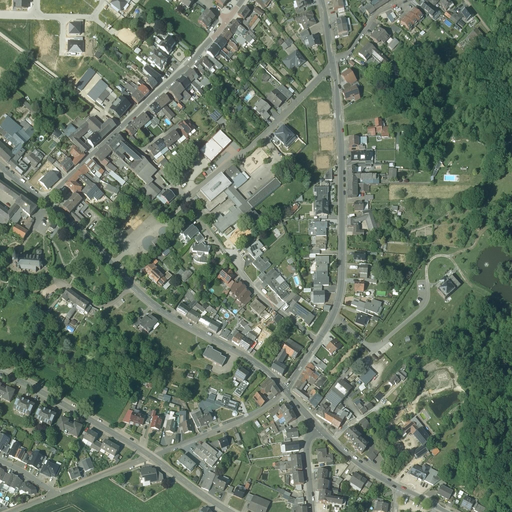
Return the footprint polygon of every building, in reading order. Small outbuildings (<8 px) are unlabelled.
[(16,0),(16,3),(16,9),(27,9),(27,3),(27,0),(16,0)] [(114,0),(111,5),(121,12),(126,5),(120,0),(114,0)] [(193,3),(189,0),(176,0),(188,10),(193,3)] [(309,0),(298,0),(297,1),(299,7),(299,9),(303,8),(305,7),(311,5),(309,0)] [(376,0),(371,3),(373,6),(372,7),(375,11),(381,7),(376,0)] [(453,8),(446,0),(443,0),(442,1),(442,2),(440,4),(446,11),(448,9),(450,10),(453,8)] [(342,3),(332,5),(334,11),(337,10),(343,9),(342,3)] [(429,8),(425,5),(421,9),(424,12),(428,15),(431,18),(433,15),(435,13),(429,8)] [(249,12),(243,8),(237,15),(244,20),(249,12)] [(263,13),(256,8),(253,12),(260,17),(263,13)] [(372,8),(366,12),(369,16),(374,12),(372,8)] [(463,17),(467,22),(473,17),(467,9),(461,14),(463,17)] [(409,15),(405,20),(404,19),(400,24),(408,31),(412,26),(413,27),(417,22),(418,23),(422,18),(414,11),(410,16),(409,15)] [(214,18),(206,12),(198,23),(206,29),(214,18)] [(310,12),(295,19),(297,24),(303,21),(306,29),(315,24),(313,20),(312,20),(311,17),(313,16),(310,12)] [(457,17),(454,14),(452,16),(449,20),(455,26),(460,19),(457,17)] [(248,23),(245,27),(248,29),(248,30),(257,18),(254,15),(248,23)] [(339,21),(336,22),(337,29),(346,27),(345,20),(339,21)] [(239,27),(232,22),(229,26),(235,32),(237,31),(239,27)] [(79,35),(79,26),(74,26),(70,26),(70,35),(79,35)] [(235,32),(229,26),(225,31),(232,37),(235,32)] [(346,27),(337,29),(338,35),(341,35),(347,34),(346,27)] [(248,30),(248,29),(246,32),(245,33),(248,36),(250,38),(253,35),(248,30)] [(379,29),(370,38),(377,44),(379,41),(383,45),(390,38),(385,34),(379,29)] [(476,30),(467,39),(473,45),(482,37),(476,30)] [(232,37),(225,31),(220,38),(226,44),(228,41),(230,40),(232,37)] [(163,45),(155,39),(152,43),(168,56),(171,52),(170,51),(175,45),(168,39),(169,38),(166,36),(163,39),(166,42),(163,45)] [(318,36),(308,39),(310,48),(320,46),(318,36)] [(220,38),(214,46),(220,51),(221,50),(226,44),(220,38)] [(244,40),(242,38),(237,42),(243,48),(245,46),(244,46),(247,43),(244,40)] [(289,38),(284,42),(288,47),(293,43),(289,38)] [(393,51),(399,43),(394,39),(393,40),(391,39),(386,46),(393,51)] [(74,43),(68,43),(68,54),(82,54),(82,45),(74,44),(74,43)] [(368,45),(364,50),(363,50),(359,55),(366,62),(369,58),(368,57),(370,54),(374,58),(384,67),(387,63),(388,63),(382,57),(381,57),(368,45)] [(220,51),(214,46),(207,54),(208,55),(213,60),(214,59),(219,53),(220,51)] [(232,50),(228,54),(226,57),(229,59),(235,52),(232,50)] [(226,57),(220,51),(219,53),(219,55),(227,62),(229,59),(226,57)] [(304,62),(296,51),(283,61),(287,66),(289,64),(291,68),(295,65),(297,67),(304,62)] [(98,62),(102,57),(97,53),(93,58),(98,62)] [(167,62),(154,53),(147,61),(160,71),(162,68),(164,70),(167,67),(165,65),(167,62)] [(205,58),(209,62),(215,67),(219,71),(222,67),(214,59),(213,60),(208,55),(205,58)] [(203,59),(197,65),(202,70),(204,68),(206,69),(209,72),(210,72),(213,68),(208,63),(206,62),(203,59)] [(202,70),(197,65),(194,68),(199,73),(201,71),(202,70)] [(75,88),(81,92),(95,74),(89,69),(75,88)] [(144,73),(156,82),(160,78),(147,69),(144,73)] [(196,77),(190,71),(187,74),(193,80),(196,77)] [(349,71),(341,76),(347,84),(348,83),(354,80),(349,71)] [(193,80),(187,74),(183,78),(189,84),(191,82),(193,80)] [(189,84),(183,78),(177,85),(184,92),(186,90),(189,87),(190,85),(189,84)] [(149,82),(146,85),(152,91),(157,86),(151,80),(149,82)] [(95,103),(96,102),(108,88),(100,81),(87,96),(95,103)] [(393,81),(384,86),(388,93),(393,91),(393,90),(396,88),(393,81)] [(199,89),(193,83),(192,84),(191,82),(189,84),(190,85),(197,92),(200,90),(199,89)] [(177,85),(168,94),(176,101),(179,97),(183,94),(184,92),(177,85)] [(142,88),(140,91),(138,93),(144,99),(151,92),(145,86),(142,88)] [(134,90),(130,87),(127,90),(135,96),(138,93),(134,90)] [(108,88),(96,102),(100,105),(112,92),(108,88)] [(352,89),(350,90),(345,92),(342,93),(345,102),(349,101),(350,101),(351,101),(351,100),(359,98),(359,97),(356,89),(355,88),(352,89)] [(287,91),(284,94),(287,97),(289,99),(292,96),(291,95),(287,91)] [(189,97),(184,92),(183,94),(184,95),(183,96),(187,100),(188,101),(191,99),(189,97)] [(284,100),(275,92),(268,99),(277,108),(283,102),(284,100)] [(135,96),(131,99),(138,106),(144,99),(138,93),(135,96)] [(164,96),(154,104),(155,105),(161,111),(170,103),(164,96)] [(121,99),(117,103),(118,104),(115,108),(114,107),(110,111),(119,120),(130,107),(121,99)] [(269,109),(260,101),(256,106),(259,109),(257,112),(263,118),(266,116),(264,114),(269,109)] [(32,113),(35,110),(25,102),(23,105),(32,113)] [(161,111),(155,105),(149,110),(155,116),(159,113),(161,111)] [(166,109),(162,112),(165,116),(166,117),(170,121),(174,118),(166,109)] [(216,111),(212,115),(217,121),(222,117),(216,111)] [(150,122),(143,115),(137,120),(143,127),(146,124),(147,124),(150,122)] [(7,117),(2,125),(6,129),(11,120),(7,117)] [(92,119),(73,136),(77,141),(90,130),(94,135),(96,134),(102,129),(92,119)] [(17,126),(11,120),(6,129),(7,129),(2,135),(9,142),(12,140),(8,136),(17,126)] [(137,120),(131,126),(137,132),(140,129),(141,130),(144,128),(143,127),(137,120)] [(19,128),(30,140),(36,133),(24,121),(19,128)] [(102,129),(96,134),(102,141),(116,128),(110,121),(102,129)] [(187,122),(184,126),(183,125),(179,128),(182,131),(183,133),(184,132),(187,135),(190,132),(190,133),(194,130),(192,127),(191,127),(190,126),(190,125),(187,122)] [(19,128),(17,126),(8,136),(12,140),(21,130),(19,128)] [(131,126),(126,131),(132,138),(134,136),(134,135),(137,132),(131,126)] [(284,130),(291,136),(293,133),(287,127),(284,130)] [(283,128),(275,137),(285,146),(288,143),(290,144),(294,139),(291,136),(284,130),(283,128)] [(12,140),(9,142),(16,148),(19,152),(21,150),(30,140),(21,130),(12,140)] [(183,133),(182,131),(180,133),(183,137),(186,140),(189,137),(187,135),(184,132),(183,133)] [(231,143),(220,132),(199,152),(211,164),(231,143)] [(174,133),(168,138),(173,144),(176,141),(177,142),(180,140),(174,133)] [(102,141),(96,134),(94,135),(87,142),(94,149),(102,141)] [(77,141),(73,136),(68,140),(83,155),(88,151),(84,147),(83,147),(77,141)] [(116,136),(105,147),(112,154),(113,155),(119,149),(122,151),(127,146),(116,136)] [(168,138),(161,143),(166,149),(170,146),(171,147),(174,145),(173,144),(168,138)] [(358,139),(349,139),(349,148),(358,148),(358,146),(358,139)] [(160,141),(154,146),(159,153),(162,150),(163,151),(166,149),(161,143),(160,141)] [(135,153),(127,146),(122,151),(130,159),(135,153)] [(154,146),(147,151),(150,155),(153,159),(156,157),(155,156),(159,153),(154,146)] [(105,147),(94,159),(101,165),(103,162),(112,154),(105,147)] [(16,148),(10,155),(14,158),(19,152),(16,148)] [(84,157),(75,149),(72,151),(69,154),(75,160),(71,164),(74,166),(75,167),(84,157)] [(14,158),(13,159),(16,161),(15,161),(17,162),(24,153),(21,150),(19,152),(14,158)] [(10,155),(6,151),(0,156),(0,157),(8,165),(13,159),(14,158),(10,155)] [(135,153),(130,159),(136,164),(141,159),(135,153)] [(41,157),(38,154),(35,157),(40,162),(43,159),(41,157)] [(57,163),(60,166),(67,159),(66,158),(62,154),(59,157),(61,159),(57,163)] [(364,154),(351,154),(351,162),(359,162),(365,162),(370,162),(370,161),(370,154),(364,154)] [(35,157),(32,155),(28,160),(33,165),(31,167),(34,169),(40,162),(35,157)] [(16,161),(13,159),(8,165),(10,167),(14,171),(20,165),(19,164),(17,165),(14,163),(15,161),(16,161)] [(71,164),(67,159),(60,166),(60,167),(67,174),(74,166),(71,164)] [(133,168),(130,171),(137,178),(148,165),(141,159),(136,164),(133,168)] [(89,162),(84,167),(89,172),(90,173),(93,170),(92,170),(95,166),(89,162)] [(133,168),(127,162),(124,165),(130,171),(133,168)] [(26,167),(21,164),(20,165),(14,171),(21,176),(27,169),(26,167)] [(117,171),(109,165),(108,166),(105,168),(111,173),(113,175),(117,171)] [(148,165),(137,178),(142,182),(154,170),(148,165)] [(84,166),(78,173),(82,176),(84,178),(86,176),(85,175),(89,172),(84,167),(84,166)] [(95,166),(92,170),(93,170),(97,174),(101,176),(103,173),(95,166)] [(233,166),(223,175),(222,176),(225,179),(227,177),(229,180),(239,172),(233,166)] [(355,169),(347,169),(347,178),(355,178),(355,175),(355,169)] [(389,179),(396,179),(397,169),(389,169),(389,179)] [(239,172),(229,180),(227,177),(225,179),(231,187),(229,189),(233,193),(235,192),(247,182),(239,172)] [(40,183),(47,190),(58,180),(54,176),(51,173),(40,183)] [(78,173),(71,179),(74,182),(78,179),(79,179),(82,176),(78,173)] [(101,176),(97,174),(94,177),(95,177),(98,180),(97,180),(100,182),(103,178),(101,176)] [(86,176),(84,178),(91,185),(92,186),(95,183),(92,180),(87,175),(86,176)] [(222,176),(221,175),(200,193),(210,205),(223,194),(229,189),(231,187),(225,179),(222,176)] [(84,178),(82,176),(79,179),(78,179),(81,182),(88,188),(91,185),(84,178)] [(355,178),(347,178),(347,186),(356,186),(357,186),(357,181),(359,181),(359,177),(355,178)] [(74,182),(71,179),(64,187),(73,194),(74,194),(76,196),(79,192),(77,190),(79,188),(74,184),(75,183),(74,182)] [(245,203),(235,192),(233,193),(229,189),(223,194),(227,199),(236,209),(237,210),(244,218),(244,217),(250,212),(280,186),(276,180),(275,181),(273,179),(245,203)] [(22,199),(0,182),(0,189),(18,203),(22,199)] [(88,188),(82,195),(89,202),(93,198),(99,192),(94,188),(92,186),(91,185),(88,188)] [(119,192),(107,186),(105,189),(113,194),(116,196),(119,192)] [(356,189),(356,186),(347,186),(347,187),(347,199),(356,199),(356,189)] [(157,197),(146,187),(140,193),(151,203),(157,197)] [(328,189),(314,189),(314,193),(318,193),(318,202),(316,202),(316,203),(327,203),(327,193),(328,193),(328,189)] [(165,194),(161,198),(168,206),(175,199),(167,191),(165,194)] [(99,192),(93,198),(96,202),(102,195),(99,192)] [(210,205),(200,193),(196,197),(206,208),(205,209),(210,214),(220,206),(220,207),(225,202),(225,201),(227,199),(223,194),(210,205)] [(74,196),(63,210),(70,216),(72,213),(76,209),(82,202),(78,199),(74,196)] [(29,204),(22,199),(9,216),(5,221),(9,224),(14,217),(19,212),(21,214),(22,213),(29,204)] [(82,202),(76,209),(79,211),(83,214),(88,208),(82,202)] [(29,204),(22,213),(23,214),(29,220),(37,210),(29,204)] [(363,213),(363,205),(354,205),(354,213),(362,213),(363,213)] [(295,206),(288,214),(290,216),(298,208),(295,206)] [(327,206),(316,206),(316,208),(313,208),(313,216),(327,216),(327,206)] [(211,231),(214,234),(217,232),(221,237),(223,235),(226,238),(233,232),(230,229),(231,228),(225,221),(237,210),(236,209),(235,210),(233,208),(228,212),(230,214),(223,220),(220,217),(215,222),(217,225),(211,231)] [(0,217),(5,221),(9,216),(0,209),(0,217)] [(79,211),(76,209),(72,213),(81,222),(84,220),(77,214),(79,211)] [(237,210),(225,221),(231,228),(244,218),(237,210)] [(19,212),(14,217),(10,225),(14,228),(23,214),(22,213),(21,214),(19,212)] [(253,215),(250,212),(244,217),(253,228),(261,221),(254,213),(253,215)] [(72,213),(70,216),(79,225),(81,222),(72,213)] [(371,215),(358,219),(359,223),(365,221),(370,235),(377,233),(377,232),(375,226),(371,215)] [(5,221),(0,217),(0,230),(4,232),(9,224),(5,221)] [(358,219),(354,221),(347,221),(347,229),(353,229),(354,229),(357,229),(357,223),(359,223),(358,219)] [(327,224),(321,224),(320,224),(315,224),(315,229),(316,229),(316,238),(326,238),(326,228),(327,228),(327,224)] [(24,234),(28,236),(33,227),(30,225),(28,228),(27,228),(24,234)] [(186,231),(183,235),(182,235),(180,237),(182,239),(185,241),(187,239),(190,243),(198,235),(195,231),(194,232),(192,230),(190,228),(186,231)] [(24,234),(16,229),(11,236),(24,244),(28,236),(24,234)] [(363,234),(357,233),(357,229),(354,229),(353,229),(353,238),(363,239),(364,234),(363,234)] [(203,241),(200,236),(194,241),(197,246),(203,241)] [(157,238),(152,243),(155,247),(160,242),(157,238)] [(326,238),(316,238),(316,246),(311,246),(312,251),(319,251),(325,251),(325,243),(326,243),(326,238)] [(250,249),(247,251),(247,252),(250,255),(249,255),(255,262),(259,259),(262,255),(258,250),(262,246),(257,242),(250,249)] [(201,245),(197,248),(192,248),(191,253),(192,253),(192,255),(196,256),(196,257),(197,258),(198,259),(199,259),(200,259),(202,259),(202,258),(203,257),(208,257),(208,254),(209,254),(210,250),(204,249),(203,248),(205,247),(205,246),(204,247),(203,245),(201,246),(201,245)] [(247,246),(241,251),(244,254),(247,252),(247,251),(250,249),(247,246)] [(159,253),(164,259),(170,253),(164,248),(159,253)] [(365,255),(354,254),(353,262),(354,262),(354,264),(359,264),(359,262),(364,263),(365,255)] [(196,263),(198,264),(198,265),(207,266),(208,257),(203,257),(202,258),(202,259),(200,259),(199,259),(198,259),(197,258),(196,257),(192,256),(191,256),(192,259),(193,262),(196,263)] [(316,258),(315,259),(315,263),(316,263),(316,273),(318,273),(327,273),(327,265),(329,265),(329,258),(316,258)] [(33,261),(30,261),(30,260),(29,260),(29,261),(26,261),(26,260),(25,260),(25,261),(22,260),(23,259),(22,259),(22,260),(18,260),(18,263),(17,263),(17,264),(17,263),(15,263),(15,264),(14,264),(13,264),(13,269),(14,269),(14,270),(15,271),(16,271),(17,270),(17,271),(17,275),(21,275),(21,274),(24,274),(24,275),(25,275),(25,274),(28,275),(27,275),(28,276),(28,275),(31,275),(31,276),(35,276),(36,274),(36,273),(39,273),(39,274),(40,274),(39,273),(41,271),(42,272),(43,271),(42,270),(42,268),(43,268),(43,267),(42,267),(41,265),(41,264),(40,264),(40,261),(36,260),(36,261),(33,261),(33,260),(33,261)] [(265,266),(259,259),(255,262),(252,265),(256,270),(257,269),(262,275),(263,274),(271,267),(267,263),(265,266)] [(155,261),(144,271),(149,277),(153,273),(150,271),(157,264),(155,261)] [(191,267),(182,276),(187,281),(195,272),(191,267)] [(364,269),(358,269),(358,275),(360,275),(359,280),(364,280),(366,281),(366,276),(367,276),(367,270),(367,269),(364,269)] [(162,280),(154,272),(153,273),(149,277),(148,278),(156,286),(158,285),(162,280)] [(228,274),(225,272),(219,279),(218,280),(220,282),(221,281),(227,286),(231,282),(234,279),(231,276),(231,275),(229,273),(228,274)] [(268,279),(265,282),(264,283),(273,293),(274,292),(280,287),(275,282),(279,277),(275,273),(268,279)] [(327,273),(318,273),(318,282),(314,282),(314,287),(322,287),(328,287),(328,282),(327,282),(327,273)] [(187,281),(182,276),(182,277),(179,279),(179,280),(184,285),(187,281)] [(265,276),(260,281),(263,284),(264,283),(265,282),(268,279),(265,276)] [(442,286),(439,288),(440,289),(437,292),(444,301),(460,287),(451,277),(446,281),(444,278),(439,283),(442,286)] [(162,280),(158,285),(161,288),(166,283),(162,280)] [(280,287),(274,292),(283,302),(289,297),(288,297),(284,292),(289,288),(284,283),(280,287)] [(364,283),(359,283),(358,285),(354,285),(354,292),(363,293),(364,284),(364,283)] [(237,287),(233,292),(235,295),(234,296),(234,297),(237,300),(244,291),(245,291),(245,290),(243,287),(242,287),(241,288),(239,285),(237,287)] [(190,294),(187,291),(184,295),(192,303),(195,299),(193,297),(190,294)] [(237,300),(236,301),(239,303),(240,303),(241,302),(244,304),(249,299),(250,297),(247,295),(247,294),(245,291),(244,291),(237,300)] [(74,297),(68,292),(64,298),(66,299),(72,305),(78,299),(74,297)] [(293,292),(288,297),(289,297),(283,302),(287,306),(292,301),(297,297),(293,292)] [(322,293),(314,293),(314,305),(324,305),(324,293),(322,293)] [(192,303),(188,308),(189,310),(190,311),(194,307),(197,304),(199,302),(195,299),(192,303)] [(89,307),(80,300),(75,307),(77,308),(84,313),(89,307)] [(381,305),(372,301),(371,306),(366,304),(365,306),(363,310),(364,310),(371,313),(376,315),(378,311),(377,311),(378,309),(379,309),(381,305)] [(265,311),(256,302),(250,308),(256,314),(257,313),(260,316),(264,312),(265,311)] [(197,304),(194,307),(203,314),(204,313),(206,312),(197,304)] [(365,306),(358,304),(357,309),(356,312),(362,314),(364,310),(363,310),(365,306)] [(190,312),(180,306),(176,312),(185,318),(190,312)] [(303,312),(295,306),(289,313),(294,317),(296,315),(299,317),(298,318),(304,322),(305,323),(310,316),(304,311),(303,312)] [(75,307),(65,320),(68,322),(76,311),(76,310),(77,308),(75,307)] [(217,312),(213,309),(208,313),(211,316),(211,317),(214,318),(216,315),(217,312)] [(59,316),(51,311),(46,317),(55,322),(59,316)] [(202,319),(190,312),(185,318),(196,325),(202,319)] [(268,315),(264,312),(260,316),(259,317),(262,320),(268,315)] [(270,319),(279,324),(283,318),(274,313),(270,319)] [(310,316),(305,323),(304,322),(303,324),(308,327),(314,319),(310,316)] [(367,319),(358,316),(355,324),(366,328),(369,320),(366,319),(367,319)] [(94,324),(86,318),(84,322),(92,327),(94,324)] [(153,321),(149,318),(146,322),(144,320),(141,323),(138,327),(143,332),(144,332),(147,335),(150,331),(157,324),(153,321)] [(203,319),(198,324),(207,330),(211,323),(208,321),(203,319)] [(211,323),(207,330),(216,335),(219,328),(222,323),(217,320),(214,325),(211,323)] [(141,323),(138,321),(133,328),(135,330),(138,327),(141,323)] [(252,332),(247,325),(243,328),(248,335),(250,333),(252,332)] [(260,326),(253,331),(251,333),(253,335),(261,328),(260,326)] [(251,333),(250,333),(248,335),(246,336),(252,340),(254,342),(257,338),(253,335),(251,333)] [(244,339),(240,337),(237,340),(235,338),(232,343),(238,347),(243,340),(244,339)] [(243,340),(238,347),(247,352),(250,349),(252,346),(249,344),(243,340)] [(303,349),(288,340),(285,346),(295,352),(296,351),(299,354),(303,349)] [(338,346),(334,342),(333,342),(331,345),(330,345),(331,345),(329,347),(328,347),(326,350),(331,355),(334,353),(335,354),(340,348),(338,346)] [(285,346),(275,363),(280,366),(287,354),(292,357),(295,352),(285,346)] [(212,350),(208,348),(203,358),(222,368),(226,360),(220,357),(221,356),(212,351),(212,350)] [(405,362),(401,367),(402,367),(398,372),(400,373),(402,371),(403,372),(405,370),(407,363),(405,362)] [(280,366),(275,363),(271,370),(282,377),(286,370),(280,366)] [(325,370),(318,364),(315,367),(322,373),(323,371),(325,370)] [(310,368),(307,372),(305,370),(303,374),(308,378),(316,382),(318,379),(312,374),(310,373),(311,372),(314,369),(311,367),(310,368)] [(249,375),(240,369),(235,377),(243,383),(244,382),(249,375)] [(369,370),(361,378),(359,380),(362,383),(364,385),(367,383),(374,375),(369,370)] [(398,372),(394,377),(396,378),(398,376),(399,376),(399,377),(401,378),(400,379),(403,381),(405,378),(398,372)] [(308,378),(303,374),(297,382),(303,386),(305,383),(306,381),(308,378)] [(324,377),(322,374),(316,382),(313,385),(316,387),(320,391),(320,390),(328,380),(324,377)] [(394,377),(388,384),(391,386),(394,383),(396,385),(399,381),(396,378),(394,377)] [(269,380),(261,388),(263,390),(265,393),(266,395),(270,391),(275,386),(269,380)] [(249,385),(244,382),(243,383),(238,391),(237,390),(234,394),(240,398),(249,385)] [(303,386),(297,382),(292,391),(300,398),(303,394),(300,392),(304,386),(303,386)] [(14,393),(7,389),(6,392),(4,391),(5,390),(2,389),(1,390),(0,389),(1,387),(0,385),(0,397),(2,399),(2,400),(9,404),(14,393)] [(275,386),(270,391),(272,394),(275,397),(280,393),(275,386)] [(332,405),(328,411),(329,411),(327,414),(330,416),(332,413),(335,410),(338,406),(339,404),(347,395),(350,388),(348,387),(348,386),(347,386),(346,386),(343,390),(338,386),(334,390),(326,400),(332,405)] [(320,391),(316,387),(313,391),(318,395),(317,395),(322,399),(325,394),(320,390),(320,391)] [(311,394),(309,392),(306,396),(303,394),(300,398),(315,409),(322,399),(317,395),(318,395),(313,391),(311,394)] [(259,393),(253,398),(260,407),(267,402),(262,396),(259,393)] [(383,396),(379,393),(374,398),(378,402),(383,396)] [(221,403),(227,406),(229,402),(230,399),(223,397),(221,403)] [(34,407),(27,403),(27,405),(25,404),(25,403),(18,399),(13,410),(18,413),(18,412),(24,415),(29,418),(34,407)] [(199,407),(201,411),(203,417),(206,415),(204,412),(206,411),(205,409),(206,409),(205,408),(210,406),(210,404),(201,400),(199,407)] [(237,405),(229,402),(227,406),(227,407),(235,410),(237,405)] [(280,409),(280,410),(283,416),(292,411),(288,404),(280,409)] [(368,406),(365,407),(364,405),(362,406),(361,404),(356,407),(360,412),(362,415),(370,409),(368,406)] [(339,407),(338,406),(335,410),(332,413),(336,416),(338,412),(339,411),(343,408),(340,406),(339,407)] [(280,409),(278,407),(273,411),(280,420),(284,417),(283,416),(280,410),(280,409)] [(322,407),(316,416),(323,420),(327,414),(329,411),(328,411),(322,407)] [(348,411),(343,408),(339,411),(348,416),(346,419),(349,420),(352,415),(348,411)] [(55,416),(49,413),(48,414),(46,414),(47,412),(40,409),(35,420),(39,422),(40,422),(46,425),(50,427),(55,416)] [(280,420),(272,409),(268,412),(274,420),(270,423),(272,425),(280,420)] [(130,412),(128,411),(122,422),(129,425),(130,422),(133,414),(133,413),(130,412)] [(201,411),(191,416),(197,429),(207,425),(203,417),(201,411)] [(283,416),(284,417),(287,425),(296,419),(292,411),(283,416)] [(338,420),(335,418),(331,425),(338,429),(342,422),(344,419),(345,418),(346,419),(348,416),(339,411),(338,412),(337,414),(341,416),(338,420)] [(133,414),(130,422),(129,425),(133,426),(133,423),(136,424),(139,416),(133,414)] [(209,414),(203,417),(207,425),(213,422),(211,419),(209,414)] [(327,414),(323,420),(331,425),(335,418),(330,416),(327,414)] [(139,416),(136,424),(142,426),(145,418),(139,416)] [(170,416),(168,422),(176,424),(179,425),(179,424),(179,419),(176,418),(170,416)] [(82,429),(74,425),(73,428),(72,427),(72,425),(70,424),(69,426),(67,425),(69,422),(61,419),(56,429),(64,433),(64,431),(70,434),(69,436),(77,439),(82,429)] [(162,421),(154,419),(152,424),(153,424),(151,428),(159,430),(160,425),(161,425),(162,421)] [(364,419),(359,423),(364,429),(369,425),(364,419)] [(414,425),(411,421),(402,430),(406,435),(411,432),(416,427),(414,425)] [(176,424),(168,422),(166,429),(167,429),(166,432),(173,434),(175,428),(175,427),(176,424)] [(185,423),(182,424),(183,430),(184,430),(184,434),(192,432),(191,427),(191,426),(190,422),(185,423)] [(422,428),(417,422),(414,425),(416,427),(419,431),(421,429),(422,428)] [(277,427),(275,423),(272,425),(276,434),(280,432),(278,429),(277,427)] [(421,429),(419,431),(414,435),(423,446),(430,440),(421,429)] [(287,434),(287,439),(290,439),(298,438),(297,430),(292,431),(286,432),(287,434)] [(360,438),(356,434),(356,432),(354,430),(352,430),(350,432),(348,432),(344,436),(349,440),(349,442),(351,442),(353,445),(352,446),(355,449),(355,451),(357,451),(361,455),(365,451),(365,448),(367,446),(366,445),(364,442),(362,443),(359,439),(360,438)] [(88,432),(83,440),(88,443),(93,434),(88,432)] [(97,437),(93,434),(88,443),(92,445),(95,441),(97,437)] [(3,437),(0,436),(0,452),(1,453),(3,447),(6,448),(7,446),(9,441),(2,438),(3,437)] [(225,438),(218,441),(220,447),(221,449),(225,448),(228,446),(227,443),(225,438)] [(110,445),(105,442),(103,446),(100,450),(105,453),(110,445)] [(208,443),(206,446),(204,443),(201,447),(215,459),(216,458),(215,457),(219,452),(215,449),(210,445),(208,443)] [(8,456),(14,459),(18,451),(20,447),(14,445),(14,444),(11,450),(8,456)] [(287,453),(298,452),(297,444),(290,445),(286,445),(287,453)] [(100,445),(97,450),(96,449),(95,451),(99,453),(100,450),(103,446),(100,445)] [(114,447),(110,445),(105,453),(109,456),(114,447)] [(6,448),(3,447),(1,453),(6,455),(9,449),(10,447),(7,446),(6,448)] [(201,447),(199,446),(193,453),(212,468),(217,461),(215,459),(201,447)] [(423,446),(414,452),(415,455),(417,459),(428,452),(423,446)] [(119,450),(114,447),(109,456),(114,459),(116,455),(119,450)] [(373,447),(369,451),(370,452),(366,456),(371,461),(375,457),(375,456),(379,452),(373,447)] [(325,450),(316,451),(316,456),(317,456),(318,463),(326,463),(332,462),(332,456),(326,457),(325,450)] [(25,453),(18,451),(14,459),(21,462),(24,454),(25,453)] [(38,455),(37,456),(33,454),(28,466),(38,471),(41,464),(43,459),(40,457),(41,456),(38,455)] [(195,467),(184,456),(178,463),(190,473),(195,467)] [(89,459),(81,463),(85,471),(85,472),(86,473),(94,470),(89,459)] [(50,464),(48,463),(46,467),(43,474),(50,478),(51,477),(55,479),(60,468),(55,466),(55,467),(53,466),(53,465),(51,464),(50,464)] [(301,464),(292,465),(293,468),(293,474),(298,474),(297,471),(302,471),(301,464)] [(422,481),(423,481),(429,469),(424,466),(422,470),(414,466),(410,475),(418,478),(417,480),(421,482),(422,481)] [(68,473),(71,481),(81,477),(79,474),(77,469),(68,473)] [(151,469),(140,471),(141,476),(140,476),(139,478),(140,480),(141,481),(144,480),(145,484),(149,483),(150,485),(157,484),(156,477),(161,476),(157,473),(156,473),(156,472),(154,470),(152,471),(151,469)] [(429,469),(423,481),(433,486),(440,480),(437,476),(438,473),(429,469)] [(327,472),(318,471),(317,481),(319,481),(325,482),(327,472)] [(293,474),(294,486),(303,485),(302,473),(298,474),(293,474)] [(366,482),(354,474),(352,478),(349,483),(361,490),(366,482)] [(352,478),(348,475),(343,482),(348,485),(349,483),(352,478)] [(11,477),(9,476),(5,484),(4,486),(6,488),(9,489),(15,477),(12,476),(11,477)] [(18,479),(15,477),(9,489),(12,490),(15,491),(16,489),(19,481),(20,481),(17,480),(18,479)] [(214,479),(208,477),(202,489),(208,492),(212,483),(214,479)] [(215,485),(214,488),(223,491),(227,483),(222,481),(222,479),(219,478),(215,485)] [(325,482),(319,481),(317,492),(319,492),(327,493),(327,490),(328,482),(325,482)] [(26,484),(25,486),(21,492),(22,492),(25,494),(28,493),(29,496),(36,495),(35,491),(33,491),(32,488),(26,484)] [(452,492),(441,486),(436,495),(448,501),(450,497),(452,492)] [(245,492),(237,489),(233,496),(241,500),(245,492)] [(327,493),(319,492),(318,503),(332,505),(332,500),(329,500),(330,494),(327,493)] [(248,495),(246,501),(251,503),(253,499),(254,497),(248,495)] [(265,511),(269,504),(254,497),(253,499),(251,503),(248,510),(251,511),(265,511)] [(296,500),(289,497),(288,500),(287,503),(293,505),(296,500)] [(474,502),(465,498),(460,507),(464,509),(464,508),(470,511),(471,508),(474,502)]
